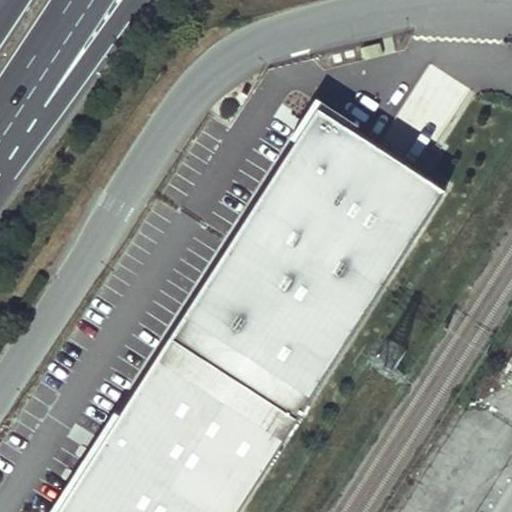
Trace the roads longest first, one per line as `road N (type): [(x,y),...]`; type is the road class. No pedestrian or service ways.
road 1 (unclassified): [(0,391),(116,207),(236,49),(399,20),(511,12)]
road 2 (motorway): [(16,100),(110,33),(134,0)]
